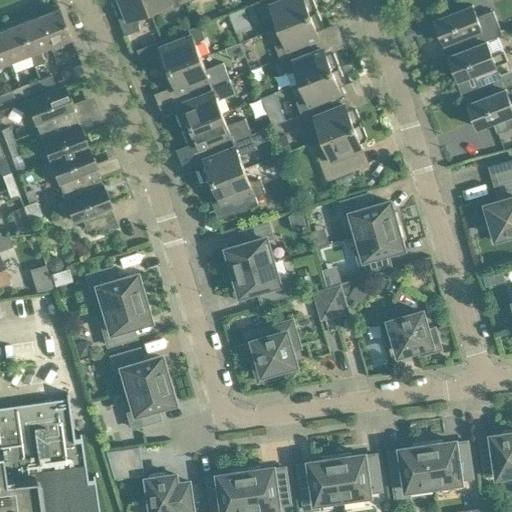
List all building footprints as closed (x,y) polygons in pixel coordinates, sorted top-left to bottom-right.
[(150,11),(145,0),(120,0),(124,11),(117,14),(125,35),(140,29),(139,16),(150,11)] [(185,2),(184,0),(145,0),(150,11),(172,3),(173,7),(185,2)] [(274,16),(279,27),(318,11),(313,0),(280,0),(257,9),(261,21),(274,16)] [(46,12),(38,15),(49,45),(70,37),(57,3),(45,8),(46,12)] [(465,36),(469,47),(498,36),(490,15),(478,19),(473,5),(435,19),(445,44),(465,36)] [(229,14),(233,23),(247,17),(244,8),(229,14)] [(323,25),(318,11),(279,27),(283,38),(274,46),(279,59),(291,54),(288,48),(319,36),(317,30),(321,29),(323,25)] [(49,45),(38,15),(29,18),(28,14),(16,19),(29,53),(34,66),(45,63),(39,49),(49,45)] [(29,53),(16,19),(4,24),(6,27),(0,29),(0,37),(9,61),(29,53)] [(156,58),(162,72),(201,57),(196,45),(205,38),(200,25),(189,29),(191,34),(160,46),(162,53),(158,54),(156,58)] [(478,85),(511,71),(498,36),(469,47),(449,55),(459,79),(479,72),(483,83),(478,84),(478,85)] [(0,63),(9,61),(0,37),(0,63)] [(293,59),(291,54),(279,59),(284,71),(296,70),(301,82),(340,67),(334,53),(330,52),(326,54),(324,47),(293,59)] [(222,81),(229,78),(224,62),(206,69),(201,57),(162,72),(167,86),(171,87),(175,85),(178,91),(208,79),(210,85),(222,81)] [(59,71),(62,79),(74,75),(71,67),(60,71),(59,71)] [(345,81),(340,67),(301,82),(305,94),(296,101),(301,114),(312,110),(310,104),(341,92),(339,86),(343,84),(345,81)] [(54,83),(51,75),(39,79),(42,88),(54,83)] [(236,93),(229,78),(222,81),(210,85),(213,90),(182,102),(184,109),(180,110),(178,113),(183,128),(223,113),(218,100),(236,93)] [(42,88),(39,79),(27,84),(31,92),(42,88)] [(501,81),(470,93),(473,101),(504,89),(501,81)] [(26,100),(38,131),(75,116),(63,86),(26,100)] [(497,133),(511,127),(511,102),(511,103),(505,88),(504,89),(473,101),(468,103),(477,127),(497,119),(502,130),(497,132),(497,133)] [(14,99),(11,90),(0,94),(0,97),(2,103),(14,99)] [(315,115),(312,110),(301,114),(306,127),(318,126),(323,138),(362,123),(356,109),(352,108),(348,110),(345,103),(315,115)] [(282,109),(268,114),(273,125),(286,120),(282,109)] [(252,133),(247,118),(228,125),(223,113),(183,128),(189,142),(193,142),(197,141),(199,147),(230,135),(232,141),(244,136),(252,133)] [(87,146),(75,116),(38,131),(50,161),(87,146)] [(367,137),(362,123),(323,138),(328,150),(319,157),(328,180),(369,164),(369,163),(365,165),(359,149),(363,148),(361,142),(365,140),(367,137)] [(1,129),(6,143),(14,140),(9,126),(1,129)] [(244,168),(239,155),(258,149),(252,133),(244,136),(232,141),(234,146),(204,158),(206,165),(202,166),(200,169),(205,183),(244,168)] [(19,153),(14,140),(6,143),(11,157),(19,153)] [(61,190),(98,176),(87,146),(50,161),(61,190)] [(15,184),(7,164),(0,166),(0,170),(6,187),(15,184)] [(249,180),(244,168),(205,183),(211,198),(215,198),(219,197),(221,203),(232,199),(237,212),(259,205),(256,196),(266,192),(261,179),(249,180)] [(511,173),(496,178),(502,200),(487,204),(492,221),(489,222),(494,241),(511,235),(511,233),(511,232),(511,173)] [(110,206),(98,176),(61,190),(73,221),(81,218),(86,229),(118,227),(110,206)] [(19,195),(15,184),(6,187),(11,199),(19,195)] [(25,192),(29,203),(37,200),(33,189),(25,192)] [(352,214),(358,235),(400,223),(397,211),(393,212),(390,201),(371,206),(367,194),(342,201),(346,215),(352,214)] [(297,196),(287,199),(291,211),(301,208),(297,196)] [(22,206),(11,210),(19,233),(32,231),(22,206)] [(227,260),(231,272),(273,260),(266,238),(273,236),(269,222),(243,230),(247,243),(228,248),(231,259),(227,260)] [(384,252),(403,246),(400,235),(403,234),(400,223),(358,235),(362,248),(356,249),(362,272),(388,265),(384,252)] [(8,235),(0,235),(0,283),(8,280),(0,258),(0,250),(13,246),(8,235)] [(279,281),(273,260),(231,272),(234,284),(238,283),(241,294),(260,288),(264,301),(289,293),(285,279),(279,281)] [(97,286),(103,308),(145,296),(141,284),(138,285),(135,274),(116,279),(112,267),(86,274),(90,288),(97,286)] [(32,276),(35,290),(49,287),(46,274),(32,276)] [(340,285),(328,289),(335,314),(348,310),(340,285)] [(335,314),(328,289),(315,292),(322,318),(335,314)] [(148,307),(145,296),(103,308),(107,320),(100,322),(107,345),(133,337),(129,325),(148,319),(145,308),(148,307)] [(60,300),(40,302),(43,325),(63,322),(60,300)] [(427,328),(422,311),(399,317),(397,309),(379,314),(386,340),(395,337),(400,353),(416,348),(418,355),(441,348),(434,326),(427,328)] [(300,345),(293,319),(274,324),(277,333),(254,340),(259,357),(252,359),(259,381),(281,375),(279,368),(296,363),(291,347),(300,345)] [(121,368),(127,389),(169,377),(165,365),(162,366),(159,355),(139,361),(136,348),(110,356),(114,370),(121,368)] [(172,389),(169,377),(127,389),(133,411),(127,413),(131,427),(157,419),(153,407),(172,401),(169,390),(172,389)] [(0,511),(98,511),(93,474),(91,474),(92,478),(87,478),(80,431),(78,432),(79,436),(73,437),(73,432),(67,392),(65,392),(66,397),(0,406),(0,511)] [(511,428),(501,430),(502,434),(502,436),(496,437),(496,435),(492,435),(492,437),(480,439),(486,475),(497,473),(498,475),(511,472),(511,428)] [(455,441),(451,441),(451,443),(445,444),(445,442),(443,442),(443,439),(428,441),(434,484),(461,480),(460,479),(472,477),(467,441),(455,443),(455,441)] [(434,484),(428,441),(412,443),(413,447),(411,447),(411,449),(405,450),(405,448),(401,448),(401,450),(389,452),(396,499),(409,497),(408,488),(434,484)] [(364,454),(360,454),(360,457),(354,457),(354,455),(352,456),(352,452),(337,454),(343,497),(370,493),(369,492),(381,490),(376,454),(364,456),(364,454)] [(343,497),(337,454),(321,456),(322,460),(320,460),(320,462),(314,463),(314,461),(310,462),(310,463),(298,465),(305,510),(318,508),(317,501),(343,497)] [(273,467),(269,467),(269,470),(263,470),(263,468),(261,469),(260,465),(245,467),(252,510),(279,507),(278,505),(290,503),(285,467),(273,469),(273,467)] [(240,511),(252,510),(245,467),(230,469),(231,473),(229,473),(229,475),(223,476),(223,474),(219,475),(219,476),(207,478),(212,511),(240,511)] [(176,474),(172,474),(172,476),(166,477),(165,472),(149,474),(149,478),(148,478),(152,511),(193,511),(189,481),(177,482),(176,474)]
